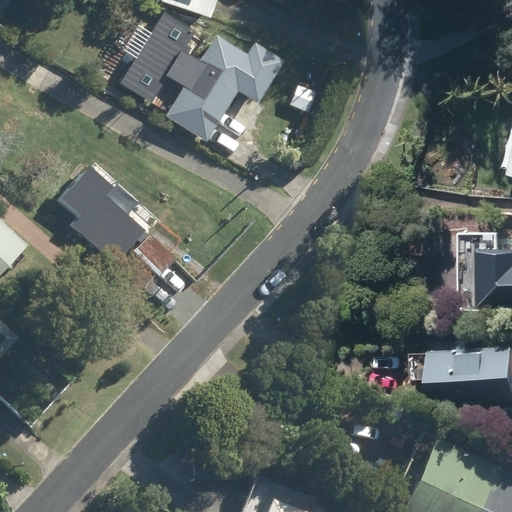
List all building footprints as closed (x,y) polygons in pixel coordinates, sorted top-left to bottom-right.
[(154,0),(204,18),(209,0),(154,0)] [(130,6),(126,18),(146,25),(151,13),(130,6)] [(246,60),(214,41),(164,122),(205,148),(237,97),(257,110),(284,67),(254,48),(246,60)] [(315,91),(293,84),(285,108),(306,116),(315,91)] [(59,207),(94,236),(87,244),(113,266),(121,257),(124,260),(144,238),(104,204),(112,196),(87,175),(59,207)] [(0,267),(21,243),(0,224),(0,267)] [(492,242),(491,304),(511,304),(511,233),(508,234),(508,243),(492,242)] [(174,266),(148,240),(134,254),(160,279),(174,266)] [(471,345),(442,347),(446,402),(511,398),(511,341),(478,343),(477,338),(470,338),(471,345)] [(404,405),(390,400),(383,417),(397,422),(404,405)] [(511,474),(436,438),(400,511),(507,511),(511,502),(511,474)] [(193,460),(194,481),(242,479),(241,458),(193,460)] [(304,511),(272,500),(267,511),(304,511)]
